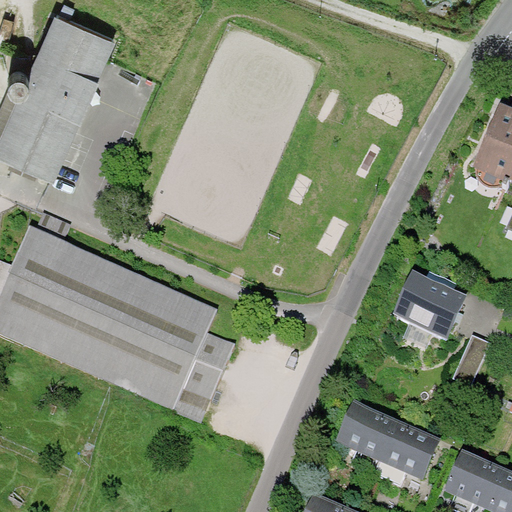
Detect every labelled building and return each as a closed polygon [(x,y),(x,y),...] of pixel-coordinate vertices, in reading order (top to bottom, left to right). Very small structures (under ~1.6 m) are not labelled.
[(113,41),(52,16),(26,79),(19,77),(8,73),(0,74),(0,90),(1,93),(0,95),(0,161),(54,183),(113,41)] [(511,121),(493,112),(463,176),(501,194),(504,187),(511,190),(511,215),(504,233),(511,236),(511,121)] [(216,309),(29,226),(0,291),(0,334),(201,423),(236,345),(205,332),(216,309)] [(404,271),(386,319),(405,327),(402,335),(428,345),(432,334),(456,343),(473,297),(404,271)] [(435,449),(347,411),(330,452),(350,460),(346,469),(401,492),(404,484),(417,490),(435,449)] [(511,511),(511,480),(458,457),(440,499),(469,511),(511,511)] [(330,511),(307,502),(302,511),(330,511)]
